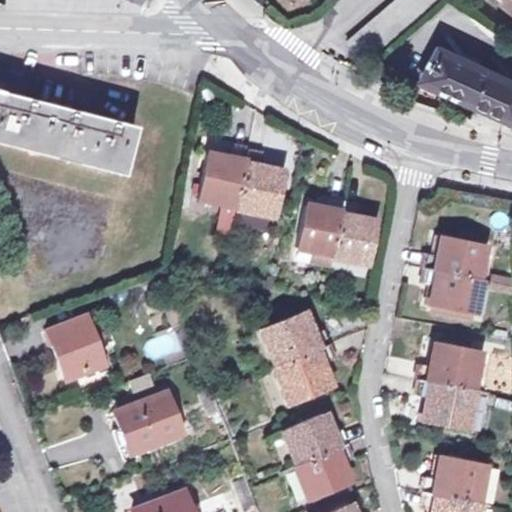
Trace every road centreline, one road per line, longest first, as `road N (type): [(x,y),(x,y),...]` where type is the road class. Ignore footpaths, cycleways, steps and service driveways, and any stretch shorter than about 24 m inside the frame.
road 1 (secondary): [(511,162),(423,147),(275,68)]
road 2 (tertiary): [(0,29),(163,31),(221,23)]
